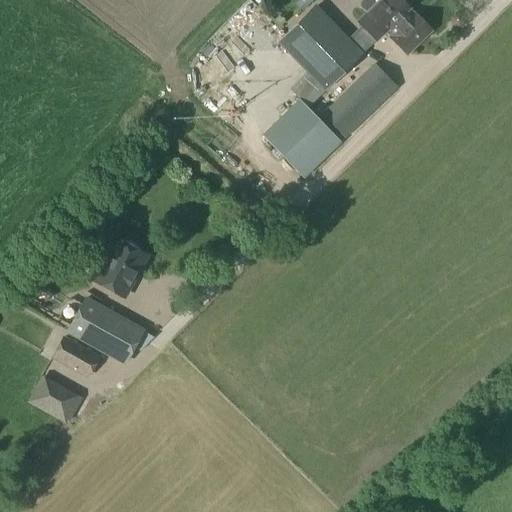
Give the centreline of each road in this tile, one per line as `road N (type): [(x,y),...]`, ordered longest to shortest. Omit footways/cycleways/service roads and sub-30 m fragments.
road 1 (track): [(124,378),(506,0)]
road 2 (track): [(142,117),(269,227)]
